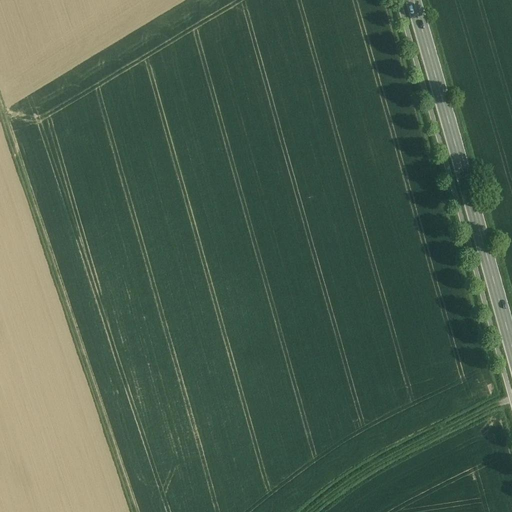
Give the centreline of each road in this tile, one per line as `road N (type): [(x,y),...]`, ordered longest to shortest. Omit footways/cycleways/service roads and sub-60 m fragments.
road 1 (track): [(0,103),(135,511)]
road 2 (secondary): [(511,346),(413,0)]
road 3 (track): [(309,511),(409,448),(510,398)]
